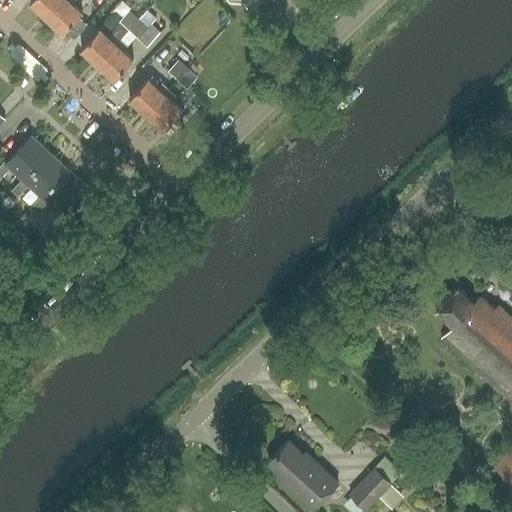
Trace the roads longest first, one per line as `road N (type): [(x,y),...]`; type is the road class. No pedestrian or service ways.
road 1 (tertiary): [(189,418),(511,119)]
road 2 (unclassified): [(0,363),(182,188)]
road 3 (residential): [(182,188),(0,20)]
road 4 (unclassified): [(182,188),(320,51)]
road 5 (unclassified): [(289,511),(189,418)]
road 6 (tertiary): [(96,511),(189,418)]
